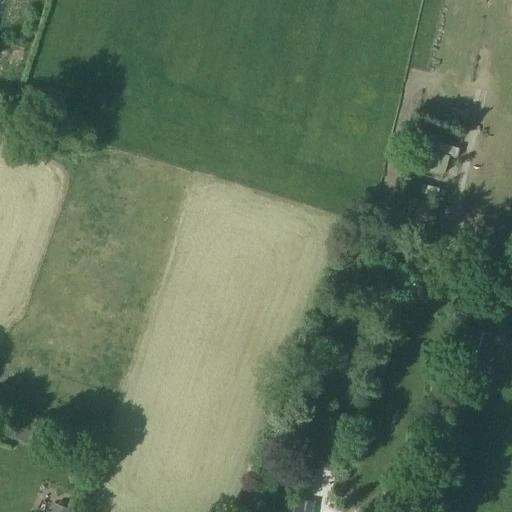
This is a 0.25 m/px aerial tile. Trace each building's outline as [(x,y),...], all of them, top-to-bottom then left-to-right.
[(416,166),(445,175),(450,158),(456,160),(458,151),(420,140),(417,149),(421,150),(416,166)] [(438,174),(433,197),(441,199),(447,176),(438,174)] [(397,237),(428,243),(428,244),(440,248),(442,238),(431,234),(433,223),(437,205),(406,198),(402,217),(397,237)] [(465,365),(468,366),(485,370),(491,347),(470,342),(465,365)] [(301,511),(303,502),(289,499),(286,511),(301,511)] [(303,502),(301,511),(313,511),(315,504),(303,502)] [(392,511),(405,511),(407,506),(395,503),(392,511)]
